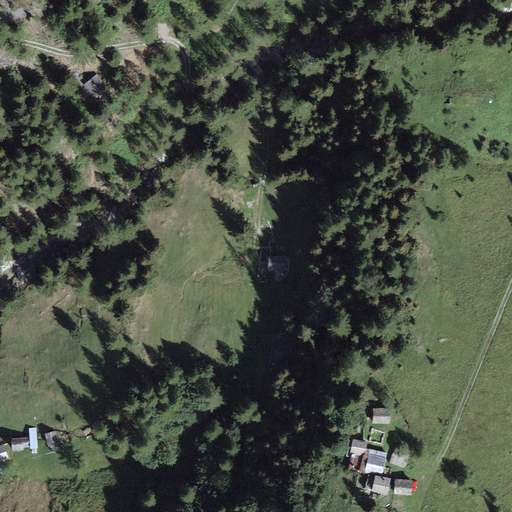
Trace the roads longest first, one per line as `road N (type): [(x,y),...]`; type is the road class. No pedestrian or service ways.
road 1 (track): [(188,84),(258,65),(265,161),(246,356)]
road 2 (track): [(511,281),(418,511)]
road 3 (track): [(0,37),(74,55),(162,40),(183,48)]
